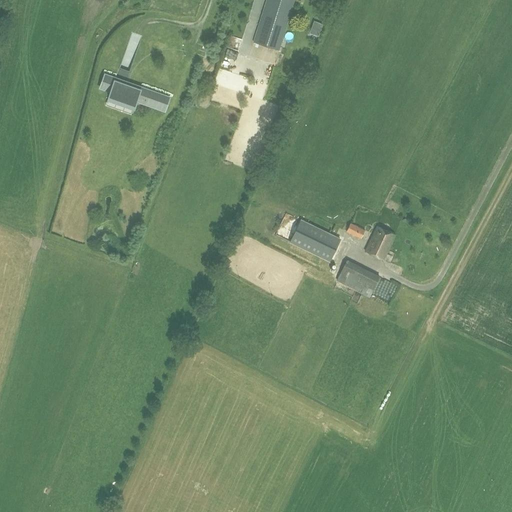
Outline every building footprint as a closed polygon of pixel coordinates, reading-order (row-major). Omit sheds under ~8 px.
[(279,51),(294,0),(266,0),(254,43),(279,51)] [(135,32),(123,67),(132,70),(144,35),(135,32)] [(164,111),(170,96),(105,73),(99,89),(110,92),(108,98),(134,107),(136,102),(164,111)] [(341,239),(301,220),(290,241),(331,260),(341,239)] [(361,239),(364,230),(351,224),(346,232),(361,239)] [(383,261),(395,236),(377,227),(365,252),(383,261)] [(373,289),(379,276),(347,260),(336,281),(356,291),(360,283),(373,289)]
